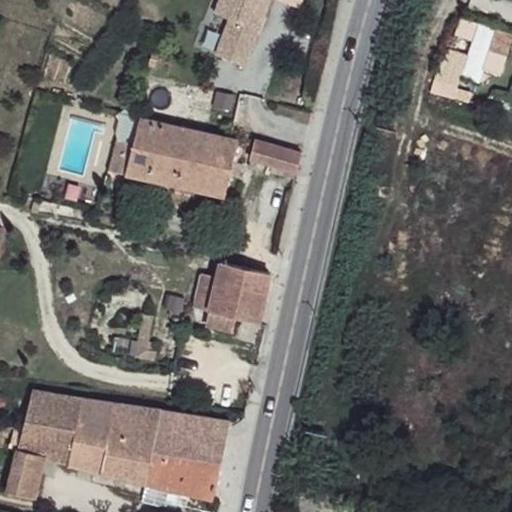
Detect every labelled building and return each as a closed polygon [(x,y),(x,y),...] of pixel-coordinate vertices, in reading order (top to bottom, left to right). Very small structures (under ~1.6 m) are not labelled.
[(221,0),(216,14),(230,20),(216,55),(244,67),(271,0),(221,0)] [(499,78),(510,34),(484,27),(473,71),(499,78)] [(138,111),(137,118),(173,127),(185,73),(149,64),(138,111)] [(130,144),(122,175),(173,186),(194,190),(224,198),(237,143),(173,127),(137,118),(130,144)] [(116,140),(107,171),(122,175),(130,144),(116,140)] [(254,141),(249,159),(296,173),(300,154),(254,141)] [(173,186),(170,201),(191,206),(194,190),(173,186)] [(223,267),(220,281),(213,314),(210,329),(231,333),(233,319),(255,324),(266,276),(223,267)] [(204,277),(197,311),(213,314),(220,281),(204,277)] [(233,319),(231,333),(236,334),(240,321),(233,319)] [(21,438),(9,491),(36,497),(43,458),(147,483),(153,454),(218,469),(230,420),(33,393),(23,430),(21,438)] [(0,428),(0,440),(6,440),(9,427),(0,428)] [(9,427),(6,440),(21,438),(23,430),(9,427)] [(153,454),(147,483),(212,498),(218,469),(153,454)]
